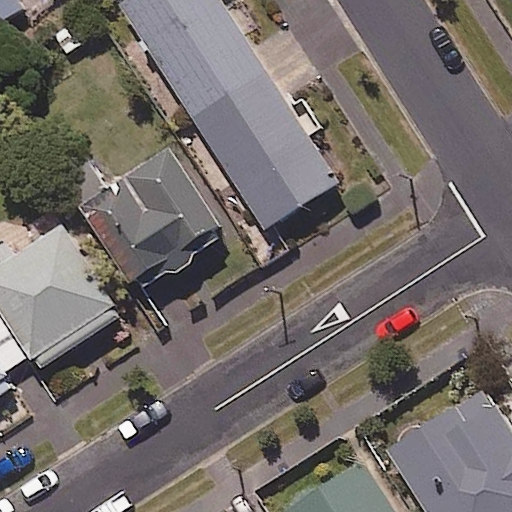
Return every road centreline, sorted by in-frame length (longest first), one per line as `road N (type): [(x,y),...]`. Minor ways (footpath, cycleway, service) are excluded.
road 1 (residential): [(511,218),(54,511)]
road 2 (residential): [(511,202),(383,0)]
